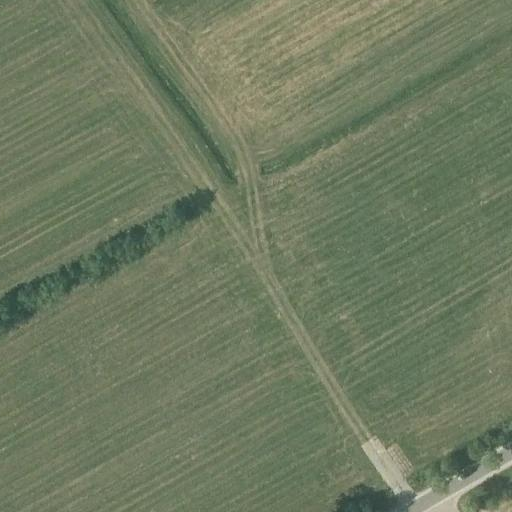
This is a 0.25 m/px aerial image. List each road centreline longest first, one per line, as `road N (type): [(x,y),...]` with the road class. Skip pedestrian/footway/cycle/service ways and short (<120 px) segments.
road 1 (track): [(182,162),(229,199),(414,506)]
road 2 (unclassified): [(404,511),(511,446)]
